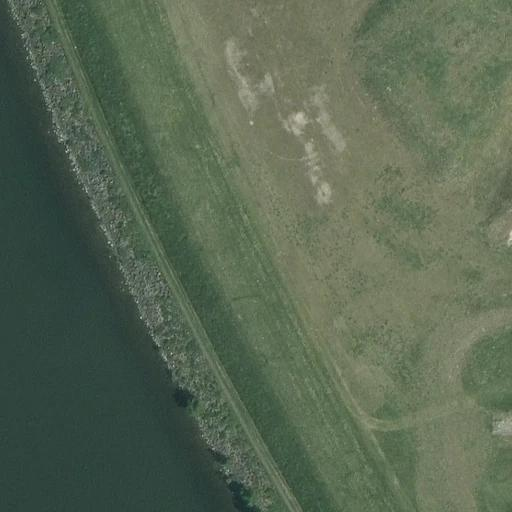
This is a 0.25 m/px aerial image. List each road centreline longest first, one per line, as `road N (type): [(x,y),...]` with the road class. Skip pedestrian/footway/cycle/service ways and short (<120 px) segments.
road 1 (track): [(442,456),(331,334),(184,0)]
road 2 (track): [(511,325),(464,357),(441,398),(442,456),(463,511)]
